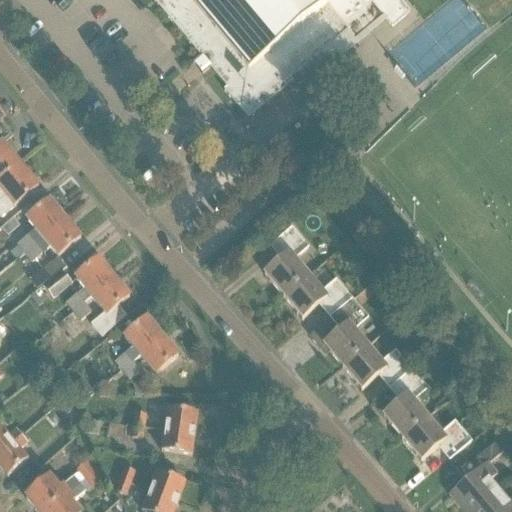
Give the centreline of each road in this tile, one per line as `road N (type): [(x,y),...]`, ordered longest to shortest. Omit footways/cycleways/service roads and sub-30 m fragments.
road 1 (residential): [(301,404),(0,58)]
road 2 (residential): [(394,511),(301,404)]
road 3 (residential): [(227,511),(301,404)]
